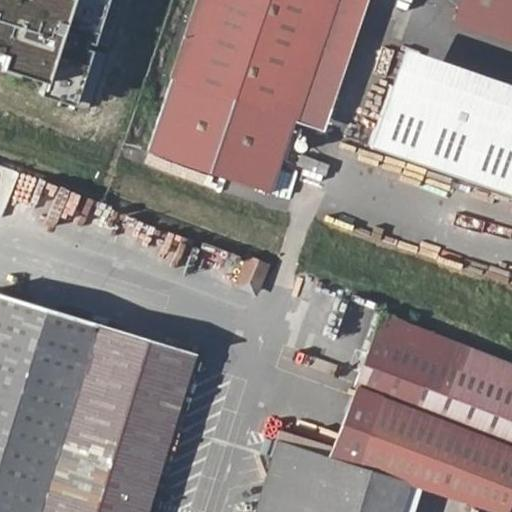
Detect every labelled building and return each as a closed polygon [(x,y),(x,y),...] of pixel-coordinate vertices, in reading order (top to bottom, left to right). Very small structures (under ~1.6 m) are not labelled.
[(0,0),(0,71),(44,86),(39,101),(74,112),(110,0),(71,0),(70,2),(63,0),(25,0),(25,2),(19,0),(0,0)] [(192,0),(165,80),(295,125),(338,0),(192,0)] [(338,0),(295,125),(321,134),(367,0),(338,0)] [(511,0),(462,0),(455,24),(511,41),(511,0)] [(510,123),(392,83),(372,145),(488,186),(510,123)] [(249,253),(236,284),(258,294),(272,263),(249,253)] [(0,293),(0,511),(186,511),(234,365),(0,293)] [(480,511),(482,507),(495,511),(507,511),(508,511),(510,504),(511,504),(511,363),(386,314),(328,454),(284,441),(261,511),(480,511)]
